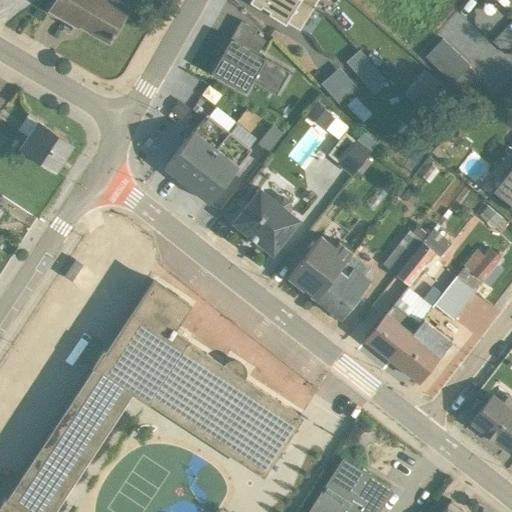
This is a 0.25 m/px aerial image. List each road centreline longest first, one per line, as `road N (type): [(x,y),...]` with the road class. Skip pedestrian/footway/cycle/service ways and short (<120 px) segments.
road 1 (residential): [(96,176),(423,430)]
road 2 (residential): [(0,319),(96,176)]
road 3 (residential): [(423,430),(511,313)]
road 4 (residential): [(195,0),(123,123)]
road 5 (residential): [(123,123),(0,51)]
